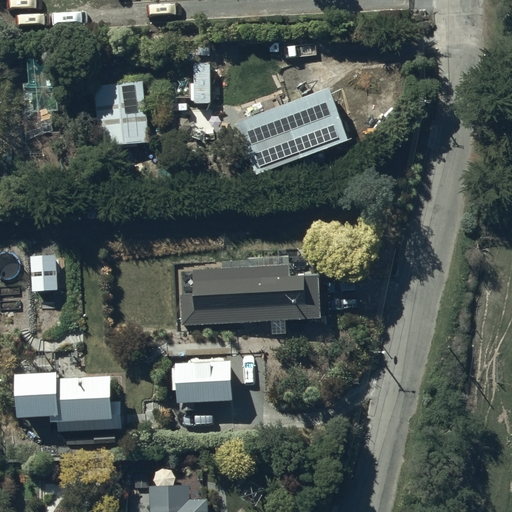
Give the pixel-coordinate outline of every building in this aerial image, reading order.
[(147,80),(95,84),(99,143),(151,140),(147,80)] [(183,292),(184,322),(324,313),(321,270),(294,271),(293,252),(221,256),(222,266),(195,267),(196,291),(183,292)] [(234,358),(179,360),(181,398),(236,396),(234,358)] [(63,367),(21,369),(22,412),(54,412),(54,417),(60,417),(61,428),(125,426),(124,399),(117,399),(116,371),(63,373),(63,367)] [(191,483),(153,483),(153,511),(211,511),(211,497),(191,498),(191,483)]
